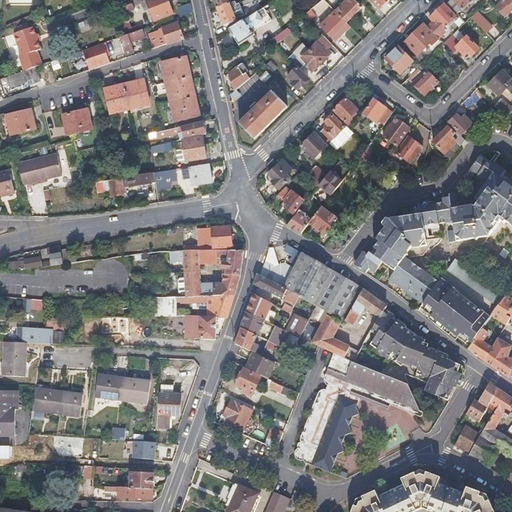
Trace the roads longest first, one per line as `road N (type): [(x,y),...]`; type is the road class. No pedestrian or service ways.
road 1 (residential): [(259,224),(191,436)]
road 2 (residential): [(353,63),(425,116),(437,114),(511,39)]
road 3 (residential): [(236,181),(199,0)]
road 4 (residential): [(62,228),(242,201)]
road 5 (residential): [(482,370),(338,266)]
road 6 (residential): [(353,63),(236,181)]
road 7 (residential): [(430,180),(438,242),(511,283)]
road 8 (residential): [(430,180),(396,198),(338,266)]
road 9 (residential): [(274,476),(323,359)]
